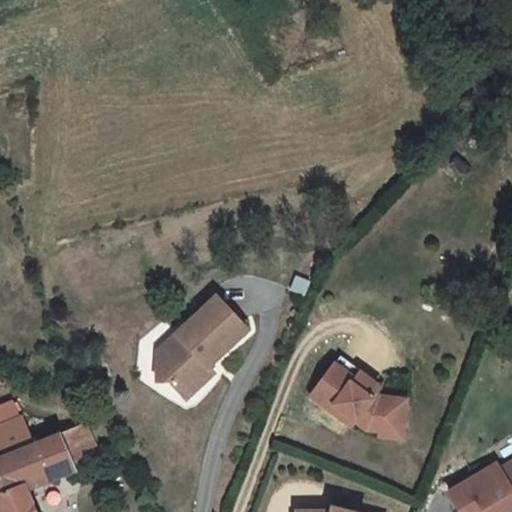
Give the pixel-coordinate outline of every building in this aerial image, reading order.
[(158,395),(159,426),(176,425),(184,432),(192,423),(205,422),(215,411),(206,404),(215,393),(218,394),(241,367),(206,337),(173,378),(181,384),(172,394),(158,395)] [(181,384),(173,378),(158,395),(172,394),(181,384)] [(361,402),(339,387),(333,396),(355,411),(359,404),(361,402)] [(333,396),(315,422),(342,441),(345,437),(359,447),(356,451),(368,460),(381,461),(381,466),(403,468),(406,430),(380,428),(375,425),(380,419),(359,404),(355,411),(333,396)] [(192,439),(205,422),(192,423),(184,432),(192,439)] [(342,441),(315,422),(311,427),(352,456),(356,451),(359,447),(345,437),(342,441)] [(0,445),(0,511),(18,511),(16,506),(37,498),(40,505),(94,482),(78,445),(23,468),(11,441),(0,445)] [(496,475),(450,503),(455,511),(511,511),(511,472),(499,480),(496,475)]
